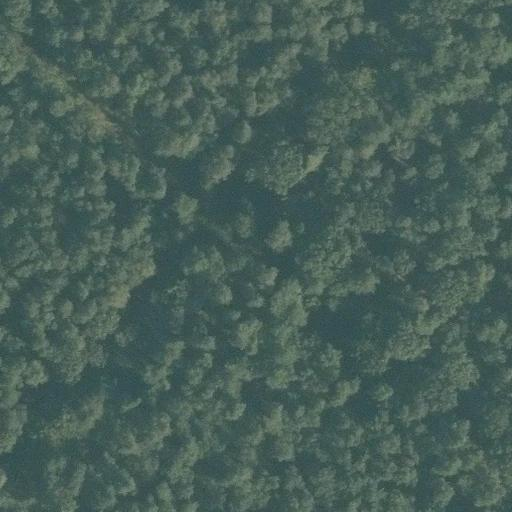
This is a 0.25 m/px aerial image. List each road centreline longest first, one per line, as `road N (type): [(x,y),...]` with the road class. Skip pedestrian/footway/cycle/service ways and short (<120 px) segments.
road 1 (track): [(207,224),(0,454)]
road 2 (track): [(396,0),(207,224)]
road 3 (track): [(207,224),(0,42)]
